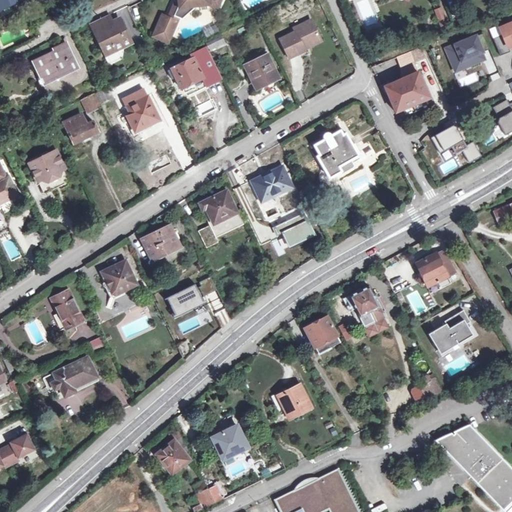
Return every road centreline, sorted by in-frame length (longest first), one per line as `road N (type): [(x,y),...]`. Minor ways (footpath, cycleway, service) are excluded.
road 1 (primary): [(45,511),(296,289),(439,209)]
road 2 (residential): [(0,306),(370,78)]
road 3 (unclassified): [(439,209),(370,78)]
road 4 (residential): [(127,0),(0,59)]
road 5 (residential): [(511,328),(451,223)]
